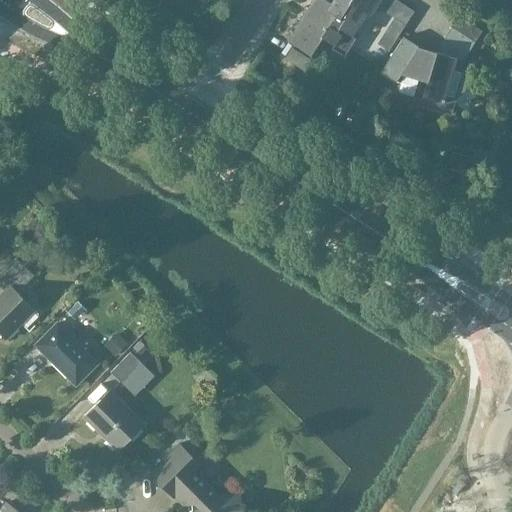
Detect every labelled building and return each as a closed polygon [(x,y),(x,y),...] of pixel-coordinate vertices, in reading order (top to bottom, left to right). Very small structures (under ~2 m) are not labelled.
[(293,45),(284,59),(303,71),(310,60),(308,58),(322,38),(333,45),(331,49),(344,57),(356,39),(352,36),(366,15),(370,17),(376,8),(380,0),(332,0),(330,4),(324,0),(312,0),(286,41),(293,45)] [(394,0),(380,0),(376,8),(393,19),(404,27),(413,13),(394,0)] [(458,16),(443,39),(467,53),(473,43),(481,31),(458,16)] [(403,38),(381,73),(396,83),(401,76),(426,84),(420,107),(449,116),(454,101),(454,100),(461,96),(465,88),(465,79),(462,70),(454,68),(457,60),(434,53),(419,48),(403,38)] [(369,60),(379,66),(387,52),(377,46),(369,60)] [(452,154),(448,170),(464,174),(469,158),(452,154)] [(0,295),(0,331),(6,338),(35,310),(17,292),(35,275),(17,258),(0,275),(0,276),(9,286),(0,295)] [(85,310),(78,303),(69,312),(76,319),(85,310)] [(36,345),(77,385),(99,363),(58,323),(36,345)] [(116,355),(127,344),(117,334),(106,345),(116,355)] [(134,348),(141,356),(147,349),(140,342),(134,348)] [(112,372),(123,383),(142,363),(131,352),(112,372)] [(85,416),(119,451),(145,426),(110,391),(85,416)] [(153,473),(151,475),(181,503),(184,506),(188,506),(194,506),(194,511),(247,511),(248,510),(247,507),(244,505),(242,504),(240,492),(239,493),(239,494),(221,497),(198,474),(202,469),(204,470),(205,469),(181,445),(179,446),(180,448),(154,474),(153,473)]
